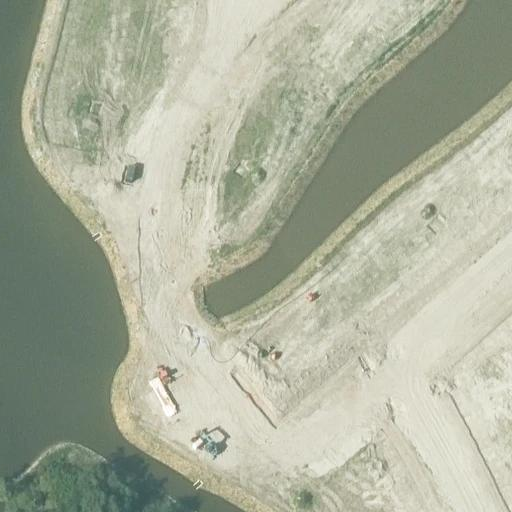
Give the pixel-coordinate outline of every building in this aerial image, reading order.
[(130,13),(125,37),(173,47),(178,23),(151,17),(154,5),(132,0),(128,0),(126,12),(130,13)] [(338,0),(321,0),(312,8),(344,45),(363,29),(366,32),(375,24),(358,4),(349,12),(338,0)] [(312,8),(293,24),(311,45),(302,53),(319,73),(329,64),(325,61),(344,45),(312,8)] [(115,60),(112,72),(138,78),(140,66),(167,72),(173,47),(125,37),(120,61),(115,60)] [(247,77),(232,102),(274,127),(289,102),(293,105),(299,94),(277,80),(271,91),(247,77)] [(106,83),(104,95),(129,101),(132,88),(106,83)] [(232,102),(222,120),(245,134),(239,145),(261,158),(268,147),(264,145),(274,127),(232,102)] [(92,104),(85,137),(115,144),(117,136),(135,140),(140,114),(92,104)] [(511,135),(503,143),(511,153),(511,135)] [(481,156),(472,164),(489,184),(498,175),(511,191),(511,153),(503,143),(484,159),(481,156)] [(225,154),(219,165),(241,178),(247,167),(225,154)] [(449,190),(430,206),(462,243),(481,226),(463,206),(473,198),(456,178),(446,186),(449,190)] [(196,186),(190,211),(208,215),(206,223),(237,230),(244,196),(196,186)] [(409,218),(399,227),(416,246),(426,238),(444,259),(462,243),(430,206),(412,222),(409,218)] [(377,253),(358,269),(390,306),(409,289),(391,268),(400,260),(383,241),(373,249),(377,253)] [(336,281),(327,290),(344,309),(353,301),(371,322),(390,306),(358,269),(339,285),(336,281)] [(304,316),(285,332),(317,369),(336,352),(318,331),(328,323),(310,304),(301,312),(304,316)] [(264,344),(254,353),(271,372),(280,364),(298,385),(317,369),(285,332),(267,348),(264,344)] [(468,384),(454,396),(471,415),(508,383),(486,357),(462,378),(468,384)] [(511,399),(502,409),(510,419),(511,416),(511,399)] [(511,432),(490,452),(511,477),(511,432)]
